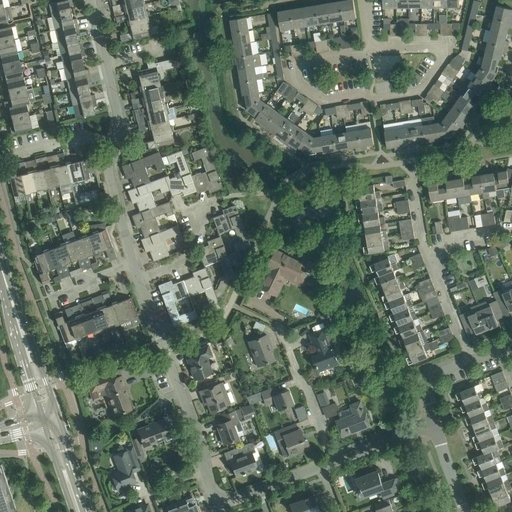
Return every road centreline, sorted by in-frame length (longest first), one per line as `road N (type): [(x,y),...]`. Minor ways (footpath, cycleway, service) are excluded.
road 1 (residential): [(371,47),(297,65),(299,79),(324,100),(419,89),(439,60),(427,45)]
road 2 (unclassified): [(467,362),(427,254),(409,161)]
road 3 (residential): [(137,277),(203,475)]
road 4 (residential): [(321,466),(256,306)]
road 5 (residential): [(113,143),(109,177),(132,261)]
road 6 (unclassified): [(321,466),(434,422)]
